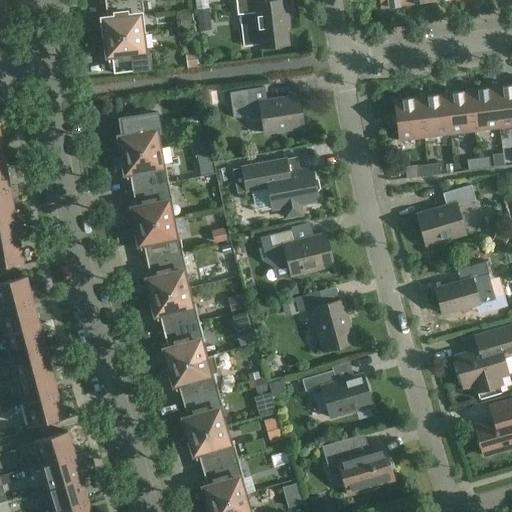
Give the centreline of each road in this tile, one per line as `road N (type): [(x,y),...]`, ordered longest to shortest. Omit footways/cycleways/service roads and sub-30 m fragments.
road 1 (residential): [(450,511),(386,284),(346,57)]
road 2 (residential): [(150,511),(66,209),(44,82)]
road 3 (residential): [(346,57),(511,36)]
